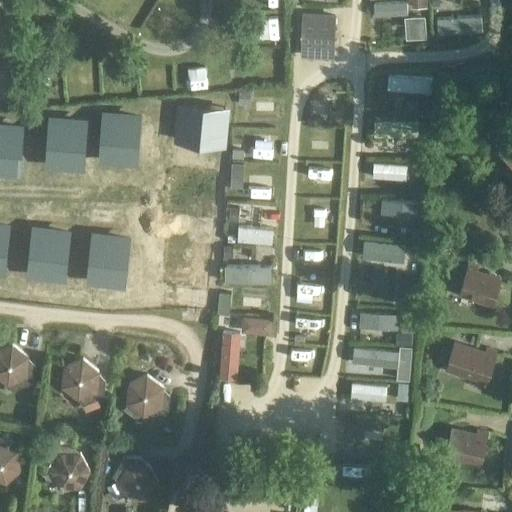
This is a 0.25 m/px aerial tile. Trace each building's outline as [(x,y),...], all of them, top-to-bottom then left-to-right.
[(404,0),(394,0),(371,1),(372,16),(401,14),(402,21),(384,22),(385,37),(423,35),(422,14),(406,15),(404,0)] [(167,31),(174,16),(158,9),(152,25),(167,31)] [(302,14),(301,55),(335,56),(336,15),(302,14)] [(259,71),(277,72),(278,53),(260,53),(259,71)] [(95,96),(94,66),(75,67),(76,97),(95,96)] [(133,94),(132,71),(111,72),(111,94),(133,94)] [(60,75),(44,73),(42,96),(57,98),(60,75)] [(385,74),(384,89),(425,90),(425,75),(385,74)] [(173,117),(170,135),(171,136),(206,139),(208,120),(173,117)] [(371,133),(391,134),(391,121),(372,120),(371,133)] [(109,132),(105,168),(124,170),(128,135),(109,132)] [(128,135),(124,170),(143,172),(147,137),(128,135)] [(171,136),(169,155),(204,159),(206,139),(171,136)] [(511,181),(511,188),(509,191),(510,192),(511,189),(511,141),(508,137),(504,140),(501,138),(497,138),(490,144),(490,148),(492,151),(487,155),(496,166),(497,165),(511,181)] [(250,157),(270,157),(270,138),(250,138),(250,157)] [(42,141),(38,177),(57,179),(61,143),(42,141)] [(61,143),(57,179),(76,181),(80,146),(61,143)] [(240,185),(241,162),(228,161),(227,185),(240,185)] [(369,179),(405,178),(405,161),(368,162),(369,179)] [(270,196),(270,176),(248,175),(248,195),(270,196)] [(182,192),(178,227),(197,230),(197,229),(202,194),(182,192)] [(202,194),(197,229),(217,232),(221,197),(202,194)] [(307,196),(306,214),(336,215),(336,197),(307,196)] [(380,199),(379,213),(422,213),(422,199),(380,199)] [(238,218),(255,222),(258,208),(241,204),(238,218)] [(235,226),(235,241),(270,241),(271,226),(235,226)] [(403,260),(404,240),(359,239),(359,259),(403,260)] [(37,245),(33,280),(52,282),(56,247),(37,245)] [(56,247),(52,282),(72,284),(75,249),(56,247)] [(103,253),(99,288),(118,290),(119,290),(122,255),(103,253)] [(122,255),(119,290),(138,292),(142,257),(122,255)] [(172,262),(168,297),(187,299),(191,263),(172,262)] [(493,306),(501,279),(477,272),(479,265),(469,262),(459,294),(479,300),(479,302),(493,306)] [(191,263),(187,299),(207,301),(210,266),(191,263)] [(269,280),(269,263),(222,263),(221,280),(269,280)] [(328,283),(307,282),(307,297),(327,298),(328,283)] [(358,310),(357,326),(396,327),(397,311),(358,310)] [(221,328),(237,330),(239,317),(222,315),(221,328)] [(240,316),(240,333),(269,333),(269,316),(240,316)] [(217,330),(217,375),(236,376),(237,331),(217,330)] [(8,381),(11,388),(33,380),(35,363),(27,362),(28,355),(12,343),(0,348),(0,376),(7,382),(8,381)] [(486,349),(485,353),(455,344),(446,371),(459,375),(460,373),(486,382),(484,389),(485,389),(497,352),(486,349)] [(412,348),(400,347),(397,379),(409,380),(412,348)] [(103,394),(105,377),(98,376),(98,369),(82,357),(64,365),(62,385),(77,397),(78,396),(81,403),(103,394)] [(169,410),(170,393),(163,392),(163,385),(147,373),(129,382),(127,401),(143,413),(144,413),(147,420),(169,410)] [(347,382),(346,397),(383,398),(383,383),(347,382)] [(481,463),(484,450),(488,433),(477,430),(476,435),(452,430),(446,458),(460,461),(460,459),(481,463)] [(21,468),(16,448),(10,446),(12,439),(0,435),(0,479),(6,481),(21,468)] [(60,487),(80,486),(90,468),(80,451),(73,451),(73,443),(56,444),(44,464),(49,467),(60,487)] [(404,456),(405,447),(394,446),(393,455),(404,456)] [(128,497),(148,497),(158,480),(149,463),(142,463),(142,455),(125,455),(112,474),(118,478),(128,497)] [(286,483),(288,463),(248,459),(245,493),(285,497),(285,496),(293,497),(294,484),(286,483)]
